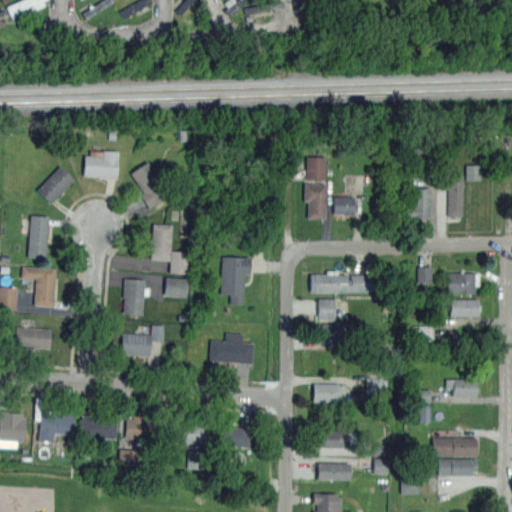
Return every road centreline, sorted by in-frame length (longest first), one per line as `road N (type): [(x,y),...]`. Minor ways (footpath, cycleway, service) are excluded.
road 1 (residential): [(286,397),(0,376)]
road 2 (residential): [(508,240),(504,511)]
road 3 (residential): [(288,246),(285,511)]
road 4 (residential): [(511,239),(288,246)]
road 5 (residential): [(96,224),(86,382)]
road 6 (residential): [(54,14),(87,27),(143,28),(161,22),(165,0)]
